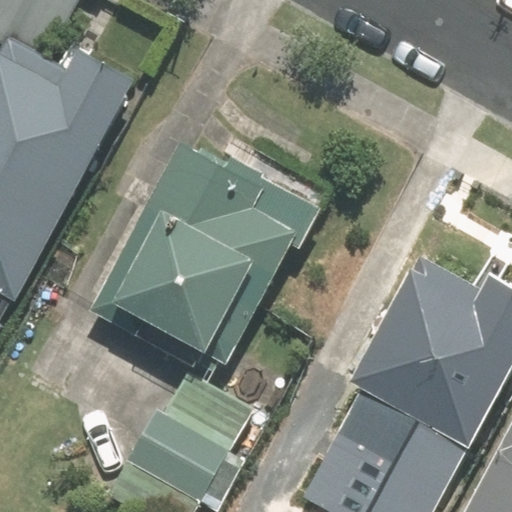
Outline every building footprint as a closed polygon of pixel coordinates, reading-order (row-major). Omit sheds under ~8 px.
[(67,66),(8,34),(0,47),(0,267),(17,277),(128,75),(78,47),(67,66)] [(187,144),(93,312),(211,378),(221,360),(227,363),(293,243),(299,246),(320,210),(266,179),(268,173),(234,155),(228,167),(187,144)] [(418,254),(348,379),(381,398),(363,430),(418,460),(388,511),(423,511),(511,353),(511,286),(483,271),(475,286),(418,254)] [(0,345),(26,300),(0,285),(0,345)] [(116,498),(141,511),(194,511),(252,410),(191,376),(169,416),(163,413),(116,498)] [(511,511),(511,439),(471,511),(511,511)]
